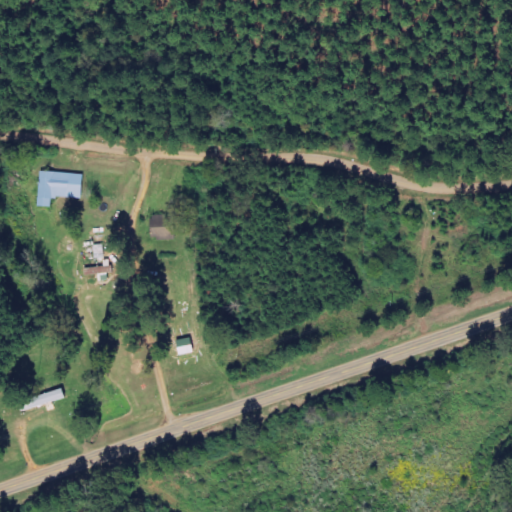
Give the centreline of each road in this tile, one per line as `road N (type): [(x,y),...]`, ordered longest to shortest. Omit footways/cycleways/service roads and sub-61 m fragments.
road 1 (primary): [(0,490),(511,311)]
road 2 (residential): [(511,185),(418,184),(325,152),(144,152),(0,137)]
road 3 (residential): [(144,152),(136,238),(172,430)]
